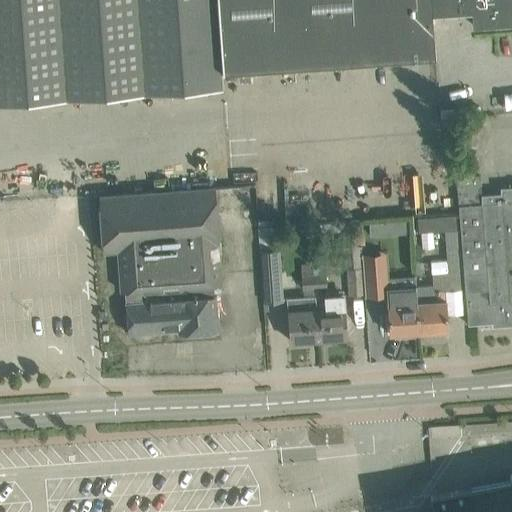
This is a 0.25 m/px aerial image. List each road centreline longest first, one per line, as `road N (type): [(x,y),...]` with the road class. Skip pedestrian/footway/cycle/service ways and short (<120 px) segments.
road 1 (unknown): [(511,80),(338,106),(0,131)]
road 2 (unclassified): [(0,417),(511,385)]
